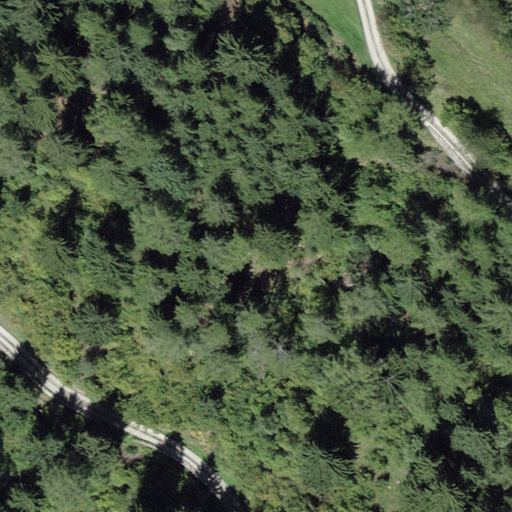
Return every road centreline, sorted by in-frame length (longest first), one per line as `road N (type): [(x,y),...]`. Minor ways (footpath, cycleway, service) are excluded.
road 1 (track): [(0,340),(70,399),(174,447),(234,496),(241,511)]
road 2 (track): [(365,0),(405,93),(511,193)]
